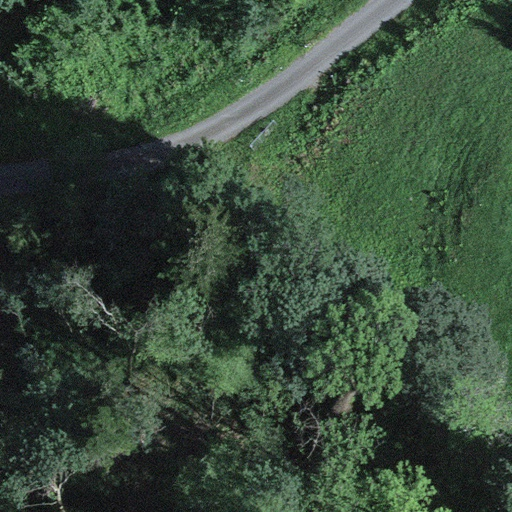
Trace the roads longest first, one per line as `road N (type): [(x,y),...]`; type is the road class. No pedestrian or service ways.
road 1 (trunk): [(511,281),(0,407)]
road 2 (track): [(416,0),(270,108),(136,160),(0,177)]
